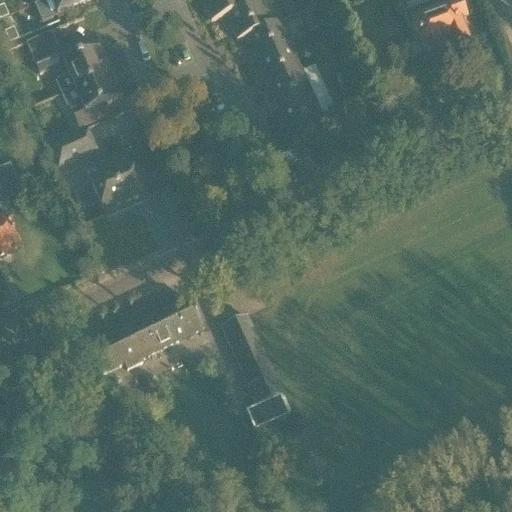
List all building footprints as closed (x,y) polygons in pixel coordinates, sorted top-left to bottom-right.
[(50,0),(48,1),(34,7),(42,26),(56,19),(73,12),(91,4),(89,0),(50,0)] [(240,0),(199,0),(211,25),(225,18),(245,9),(240,0)] [(303,0),(294,0),(289,3),(296,18),(300,16),(309,12),(303,0)] [(446,0),(449,8),(439,12),(436,5),(425,10),(421,0),(404,7),(410,21),(409,22),(417,38),(424,57),(448,48),(449,52),(468,44),(460,25),(465,23),(458,5),(468,1),(467,0),(446,0)] [(271,28),(260,3),(260,2),(245,9),(225,18),(236,43),(245,39),(271,28)] [(317,29),(309,12),(300,16),(309,34),(317,29)] [(291,49),(280,24),(271,28),(245,39),(256,64),(291,49)] [(18,42),(13,31),(4,35),(9,46),(18,42)] [(332,60),(324,43),(314,47),(322,64),(332,60)] [(302,74),(291,49),(256,64),(267,89),(302,74)] [(99,50),(81,58),(64,65),(59,53),(34,63),(40,77),(53,71),(58,83),(70,78),(75,91),(111,76),(99,50)] [(313,100),(302,74),(267,89),(278,115),(313,100)] [(344,74),(333,79),(337,89),(348,84),(344,74)] [(121,100),(111,76),(75,91),(81,105),(69,110),(79,131),(109,118),(105,107),(121,100)] [(324,125),(316,106),(313,100),(278,115),(289,140),(324,125)] [(356,100),(344,106),(348,113),(359,108),(356,100)] [(365,145),(376,140),(369,123),(358,127),(365,145)] [(87,134),(50,151),(58,170),(95,154),(87,134)] [(127,158),(109,166),(112,173),(90,183),(106,220),(146,202),(127,158)] [(9,165),(0,168),(0,191),(4,201),(20,195),(9,165)] [(0,261),(20,254),(12,235),(6,221),(5,219),(0,207),(0,261)] [(203,332),(196,320),(188,302),(88,351),(102,378),(123,368),(125,371),(203,332)] [(271,379),(252,338),(243,320),(220,331),(248,390),(271,379)] [(283,399),(269,401),(273,423),(287,421),(283,399)] [(4,477),(28,493),(36,481),(12,465),(4,477)]
